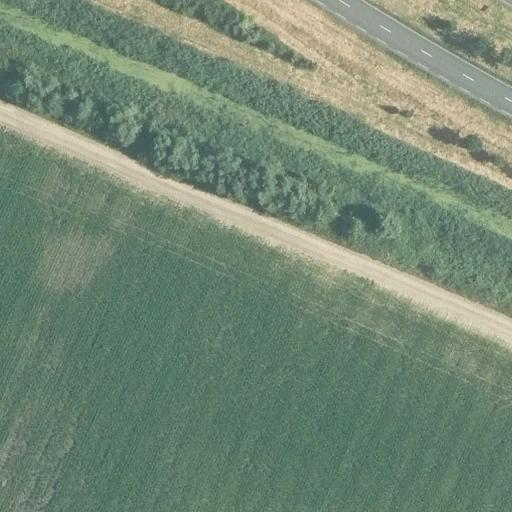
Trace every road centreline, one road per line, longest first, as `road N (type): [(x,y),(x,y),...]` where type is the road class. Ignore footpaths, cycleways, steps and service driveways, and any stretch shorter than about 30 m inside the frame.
road 1 (track): [(0,111),(511,328)]
road 2 (primary): [(340,0),(511,102)]
